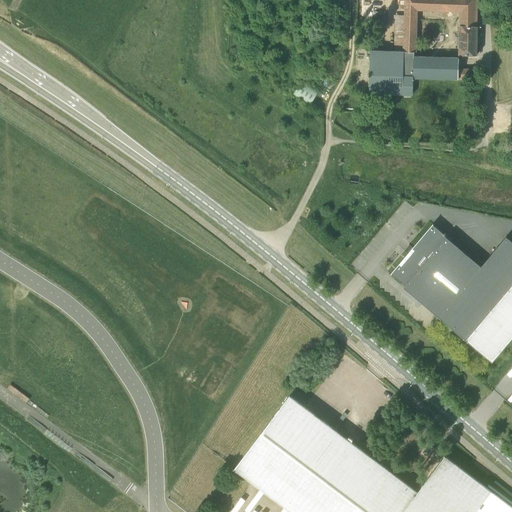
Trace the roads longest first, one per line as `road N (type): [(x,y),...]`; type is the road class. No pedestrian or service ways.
road 1 (tertiary): [(511,461),(271,255),(0,58)]
road 2 (unclassified): [(498,118),(487,114),(484,0)]
